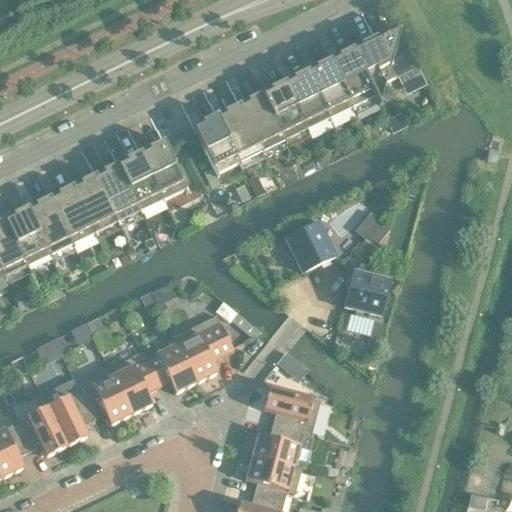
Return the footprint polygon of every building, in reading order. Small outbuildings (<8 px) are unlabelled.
[(360,51),(353,55),(352,55),(374,100),(373,100),(378,109),(385,86),(417,70),(399,32),(376,44),(374,40),(372,41),(371,39),(360,44),(361,47),(359,48),(360,51)] [(338,62),(330,66),(351,111),(373,100),(374,100),(352,55),(353,55),(351,52),(336,59),(338,62)] [(351,111),(330,66),(329,63),(314,70),(315,73),(308,77),(307,77),(329,122),(351,111)] [(292,84),(285,88),(284,88),(306,133),(329,122),(307,77),(308,77),(306,74),(291,81),(292,84)] [(270,95),(263,99),(262,99),(283,144),(306,133),(284,88),(285,88),(284,85),(268,92),(270,95)] [(283,144),(262,99),(263,99),(261,96),(246,103),(247,106),(240,110),(239,110),(261,155),(283,144)] [(225,117),(217,121),(216,121),(238,166),(261,155),(239,110),(240,110),(238,107),(223,114),(225,117)] [(238,166),(216,121),(217,121),(216,118),(200,126),(202,129),(193,133),(215,177),(238,166)] [(148,155),(141,159),(140,159),(162,203),(185,192),(162,144),(147,152),(148,155)] [(162,203),(140,159),(141,159),(139,155),(124,163),(126,166),(118,170),(117,170),(139,214),(162,203)] [(139,214),(117,170),(118,170),(117,166),(102,174),(103,177),(96,181),(95,181),(117,225),(139,214)] [(117,225),(95,181),(96,181),(94,177),(92,179),(91,177),(80,182),(81,184),(79,185),(81,188),(73,192),(72,192),(94,236),(117,225)] [(243,187),(235,191),(241,204),(249,200),(243,187)] [(94,236),(72,192),(73,192),(72,189),(56,196),(58,199),(50,203),(72,247),(94,236)] [(35,210),(28,214),(27,214),(49,259),(72,247),(50,203),(49,200),(34,207),(35,210)] [(13,221),(5,225),(4,225),(26,270),(49,259),(27,214),(28,214),(26,211),(11,218),(13,221)] [(354,234),(364,242),(379,223),(369,215),(354,234)] [(26,270),(4,225),(5,225),(4,222),(0,223),(0,273),(4,281),(26,270)] [(379,223),(364,242),(374,250),(389,231),(379,223)] [(335,260),(318,226),(287,241),(283,232),(265,240),(269,250),(284,243),(290,253),(285,255),(291,268),(296,266),(301,276),(335,260)] [(368,317),(379,320),(389,284),(367,278),(370,268),(360,266),(353,275),(352,274),(343,311),(354,314),(353,318),(367,322),(368,317)] [(340,315),(336,332),(343,333),(347,316),(340,315)] [(237,316),(231,323),(252,340),(261,336),(237,316)] [(173,340),(172,340),(175,347),(176,346),(195,387),(217,376),(211,365),(233,354),(216,319),(173,340)] [(380,351),(386,327),(372,324),(366,347),(380,351)] [(144,363),(158,391),(169,386),(174,397),(195,387),(176,346),(175,347),(154,357),(155,358),(144,363)] [(140,356),(108,371),(131,418),(152,408),(147,397),(158,391),(144,363),(141,355),(140,356)] [(285,356),(278,366),(287,373),(295,364),(285,356)] [(86,381),(75,386),(79,395),(93,423),(104,418),(109,429),(131,418),(108,371),(107,369),(86,379),(86,381)] [(274,417),(271,428),(310,439),(319,403),(269,390),(263,413),(274,417)] [(68,399),(46,410),(66,450),(87,439),(82,428),(93,423),(79,395),(68,400),(68,399)] [(26,421),(15,426),(28,455),(39,449),(45,460),(66,450),(46,410),(25,420),(26,421)] [(3,431),(0,432),(0,478),(1,481),(23,471),(17,460),(28,455),(15,426),(4,432),(3,431)] [(256,437),(250,460),(301,473),(294,471),(300,449),(298,448),(301,437),(310,439),(271,428),(268,440),(256,437)] [(294,496),(301,473),(250,460),(244,483),(256,486),(250,509),(261,511),(281,511),(286,494),(294,496)]
